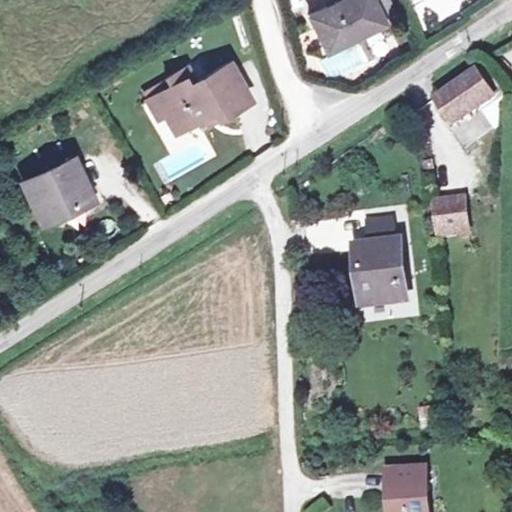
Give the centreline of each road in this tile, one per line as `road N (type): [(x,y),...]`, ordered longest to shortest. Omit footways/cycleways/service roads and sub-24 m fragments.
road 1 (residential): [(292,511),(279,196),(270,165)]
road 2 (unclassified): [(270,165),(0,343)]
road 3 (unclassified): [(511,5),(270,165)]
